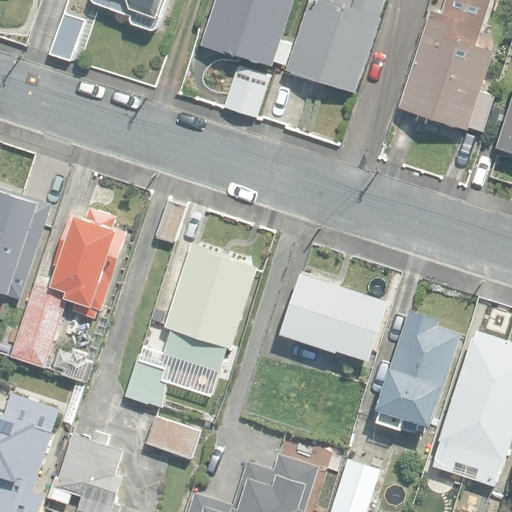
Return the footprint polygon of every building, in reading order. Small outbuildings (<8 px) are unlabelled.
[(161,23),(169,0),(97,0),(98,1),(100,2),(136,15),(135,17),(135,19),(136,20),(137,22),(153,27),(155,28),(157,28),(159,27),(161,26),(161,23)] [(276,65),(297,0),(218,0),(204,44),(249,59),(250,56),(276,65)] [(312,0),(290,69),(358,92),(383,16),(358,7),(360,0),(312,0)] [(433,9),(400,108),(485,136),(498,94),(483,89),(496,49),(479,43),(492,0),(446,0),(443,12),(433,9)] [(52,53),(74,61),(88,20),(66,12),(52,53)] [(269,76),(237,65),(223,107),(255,118),(269,76)] [(511,104),(499,147),(511,150),(511,104)] [(0,303),(22,311),(24,311),(61,202),(22,189),(0,181),(0,272),(2,273),(0,278),(0,303)] [(159,234),(177,240),(190,204),(172,198),(159,234)] [(15,354),(49,365),(71,297),(79,299),(75,309),(99,317),(102,308),(106,309),(131,232),(116,227),(120,216),(93,207),(90,216),(79,212),(78,215),(73,213),(58,261),(63,262),(55,284),(71,289),(70,293),(39,283),(15,354)] [(195,352),(230,363),(260,266),(234,258),(235,254),(196,242),(169,326),(176,328),(173,337),(197,344),(195,352)] [(373,359),(374,359),(393,301),(304,272),(285,332),(340,350),(341,348),(373,359)] [(378,416),(420,430),(423,420),(435,424),(465,333),(440,325),(442,319),(413,309),(378,416)] [(5,329),(17,333),(22,317),(10,313),(5,329)] [(459,461),(467,463),(511,340),(480,330),(478,337),(476,336),(443,439),(445,440),(437,465),(456,471),(459,461)] [(511,340),(467,463),(483,468),(480,478),(497,484),(505,459),(508,460),(511,448),(511,340)] [(67,371),(85,378),(92,361),(73,354),(67,371)] [(129,395),(153,403),(165,362),(141,354),(129,395)] [(51,365),(65,369),(67,360),(54,356),(51,365)] [(155,401),(184,411),(194,379),(165,369),(155,401)] [(35,491),(61,407),(14,392),(7,412),(0,409),(0,472),(3,473),(0,483),(0,511),(41,511),(47,495),(35,491)] [(171,453),(193,461),(204,429),(159,415),(149,444),(167,450),(167,449),(172,451),(171,453)] [(80,510),(85,511),(121,511),(124,504),(117,503),(125,475),(125,474),(120,473),(127,448),(109,443),(112,435),(97,430),(95,438),(76,433),(62,478),(57,477),(51,498),(71,504),(75,492),(85,495),(80,510)] [(236,502),(197,489),(189,511),(309,511),(325,465),(283,452),(278,469),(250,460),(236,502)] [(333,511),(368,511),(382,468),(351,458),(333,511)]
